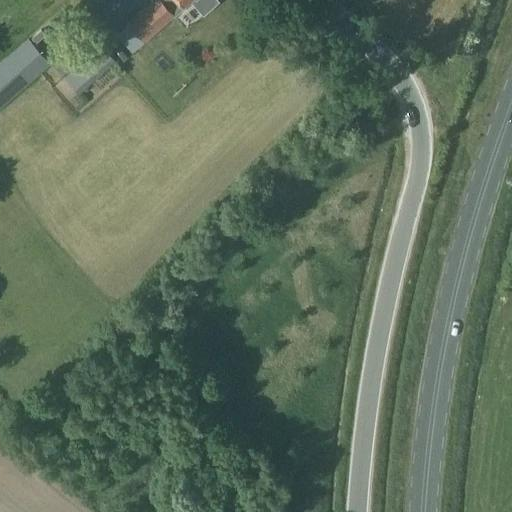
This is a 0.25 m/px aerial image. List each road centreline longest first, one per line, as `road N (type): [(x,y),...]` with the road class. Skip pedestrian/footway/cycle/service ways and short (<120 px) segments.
road 1 (unclassified): [(356,511),(387,292),(421,149),(398,73),(318,0)]
road 2 (primary): [(422,511),(450,306),(511,106)]
